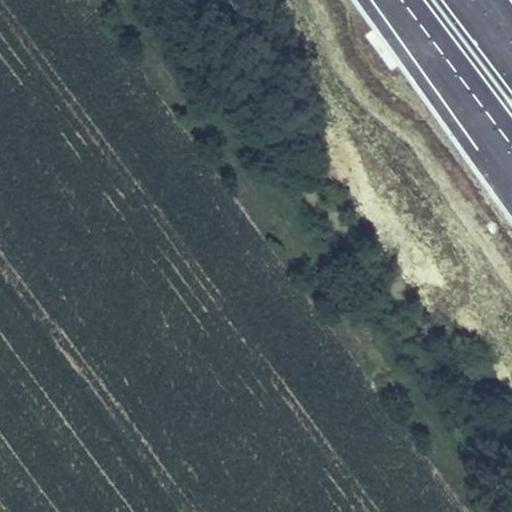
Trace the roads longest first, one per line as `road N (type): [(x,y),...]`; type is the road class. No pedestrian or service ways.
road 1 (track): [(496,511),(115,0)]
road 2 (motorway): [(402,0),(511,144)]
